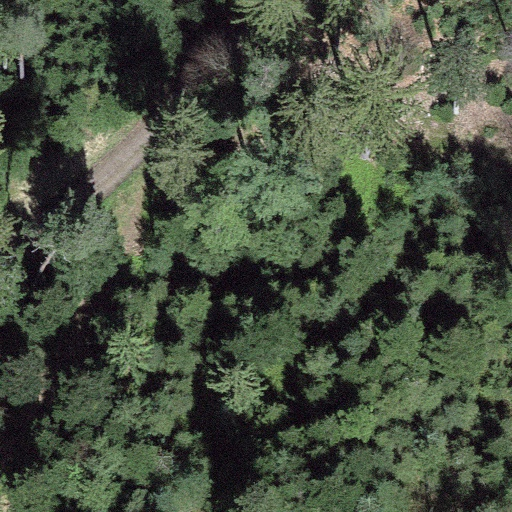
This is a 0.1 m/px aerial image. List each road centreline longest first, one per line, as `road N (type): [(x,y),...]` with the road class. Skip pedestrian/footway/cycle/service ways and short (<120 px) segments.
road 1 (track): [(123,159),(120,318),(24,511)]
road 2 (track): [(0,232),(123,159),(288,0)]
